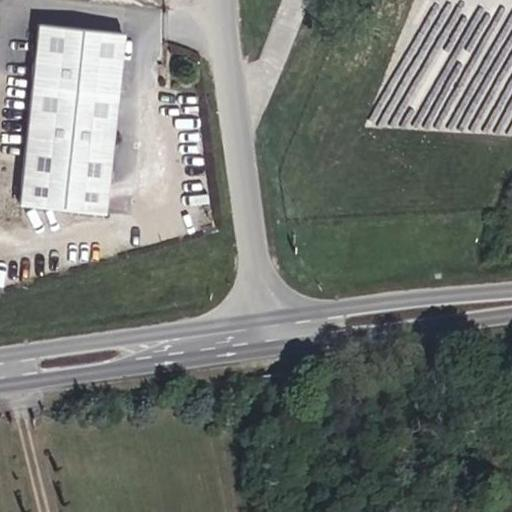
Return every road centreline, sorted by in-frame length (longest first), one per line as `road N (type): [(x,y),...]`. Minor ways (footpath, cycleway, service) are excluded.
road 1 (secondary): [(0,387),(265,351)]
road 2 (secondary): [(261,322),(0,355)]
road 3 (secondary): [(511,292),(261,322)]
road 4 (secondary): [(265,351),(511,317)]
